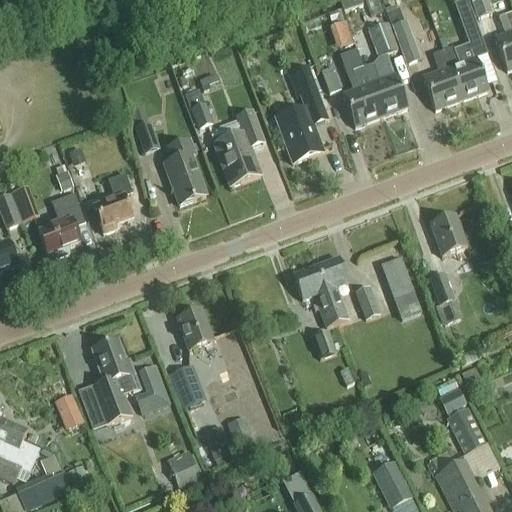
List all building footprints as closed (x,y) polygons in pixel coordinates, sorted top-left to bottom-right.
[(341,10),(343,17),(362,10),(357,0),(356,0),(339,6),(341,10)] [(468,0),(477,24),(493,18),(486,0),(468,0)] [(469,48),(454,54),(459,68),(475,62),(487,57),(467,3),(455,8),(469,48)] [(511,73),(511,16),(504,19),(511,36),(493,42),(506,76),(511,73)] [(338,27),(343,50),(359,47),(354,24),(338,27)] [(420,64),(405,25),(392,29),(407,69),(420,64)] [(378,61),(397,54),(387,28),(369,35),(378,61)] [(442,54),(461,105),(488,95),(475,62),(459,68),(454,54),(452,51),(442,54)] [(434,115),(461,105),(442,54),(432,58),(438,75),(422,82),(434,115)] [(354,132),(381,122),(362,71),(356,55),(340,61),(353,94),(342,99),(354,132)] [(362,71),(381,122),(407,112),(395,79),(379,85),(372,68),(362,71)] [(327,125),(316,95),(307,72),(288,79),(297,102),(300,101),(305,113),(276,124),(292,169),(322,158),(312,130),(327,125)] [(329,98),(341,95),(332,72),(321,76),(329,98)] [(214,129),(201,98),(199,94),(184,100),(199,136),(214,129)] [(148,126),(142,111),(130,115),(135,131),(148,126)] [(251,152),(264,148),(252,117),(236,123),(242,138),(213,149),(230,192),(261,180),(251,152)] [(144,159),(160,153),(151,128),(134,134),(144,159)] [(179,211),(207,201),(191,159),(195,157),(190,144),(167,152),(172,166),(163,169),(179,211)] [(74,190),(68,175),(56,179),(62,195),(74,190)] [(122,200),(131,197),(124,178),(107,185),(114,203),(92,211),(103,238),(116,233),(115,230),(131,224),(122,200)] [(21,228),(10,198),(0,201),(0,219),(6,234),(21,228)] [(50,206),(54,218),(59,229),(38,237),(47,261),(51,259),(56,264),(69,259),(69,252),(80,248),(74,233),(85,230),(73,198),(50,206)] [(441,261),(467,252),(454,219),(429,228),(441,261)] [(0,276),(17,270),(8,245),(0,248),(0,276)] [(422,317),(402,261),(381,269),(401,324),(422,317)] [(315,271),(337,329),(347,325),(335,292),(348,288),(338,262),(315,271)] [(326,333),(337,329),(315,271),(292,279),(301,305),(314,300),(326,333)] [(454,305),(444,278),(429,283),(440,311),(454,305)] [(365,324),(379,319),(369,292),(355,297),(365,324)] [(188,356),(213,347),(201,313),(176,323),(188,356)] [(335,358),(336,358),(327,334),(311,341),(320,364),(323,363),(326,371),(338,367),(335,358)] [(124,363),(117,345),(92,354),(104,388),(93,392),(106,428),(131,419),(118,382),(135,376),(130,361),(124,363)] [(143,374),(151,393),(141,398),(149,416),(176,405),(161,367),(143,374)] [(182,413),(201,406),(189,372),(170,379),(182,413)] [(359,395),(348,372),(339,376),(350,399),(359,395)] [(457,393),(439,403),(447,419),(466,409),(457,393)] [(84,427),(71,399),(54,407),(67,435),(84,427)] [(0,435),(22,446),(28,435),(0,422),(0,409),(1,408),(0,408),(0,435)] [(486,447),(468,411),(446,422),(465,458),(486,447)] [(233,458),(221,429),(203,437),(214,465),(233,458)] [(29,477),(39,454),(22,446),(0,435),(0,482),(14,489),(21,474),(29,477)] [(199,480),(188,456),(166,465),(177,490),(179,496),(201,486),(199,480)] [(62,458),(48,463),(54,477),(67,472),(62,458)] [(413,500),(396,466),(374,477),(391,511),(413,500)] [(487,511),(464,466),(436,480),(451,511),(487,511)] [(88,469),(6,502),(9,511),(38,511),(96,489),(88,469)] [(186,499),(174,504),(177,511),(188,511),(192,510),(186,499)] [(318,511),(311,499),(292,509),(293,511),(318,511)]
